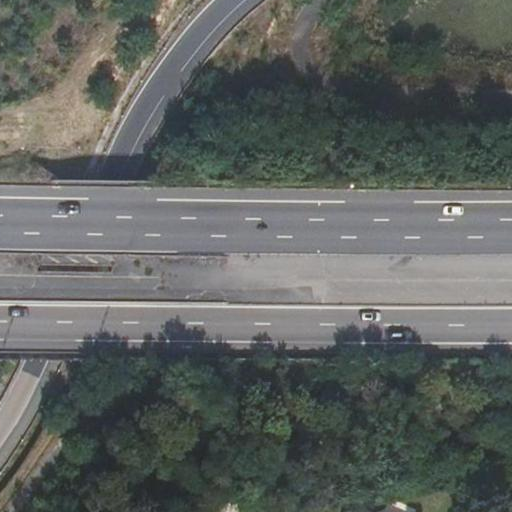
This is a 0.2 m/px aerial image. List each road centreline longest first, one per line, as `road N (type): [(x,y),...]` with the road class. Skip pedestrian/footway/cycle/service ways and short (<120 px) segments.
road 1 (trunk): [(511,226),(0,223)]
road 2 (trunk): [(0,321),(511,321)]
road 3 (trunk): [(0,429),(135,127),(187,48),(232,0)]
road 4 (track): [(74,434),(511,452)]
